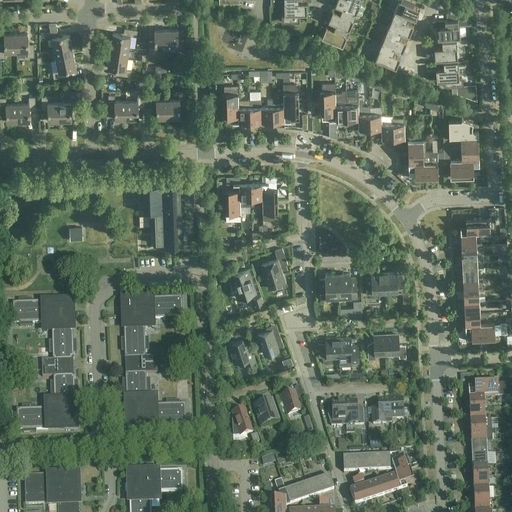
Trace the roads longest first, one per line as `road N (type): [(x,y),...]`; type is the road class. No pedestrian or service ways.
road 1 (residential): [(300,155),(308,305),(290,330),(350,511)]
road 2 (residential): [(405,218),(433,201),(493,197),(480,0)]
road 3 (residential): [(99,442),(99,298),(128,277),(204,274)]
road 4 (residential): [(215,511),(204,274)]
road 5 (residential): [(300,155),(92,155)]
road 6 (residential): [(440,511),(434,362)]
road 7 (residential): [(434,362),(427,269),(405,218)]
road 8 (residential): [(92,155),(91,14)]
road 9 (residential): [(405,218),(364,179),(300,155)]
